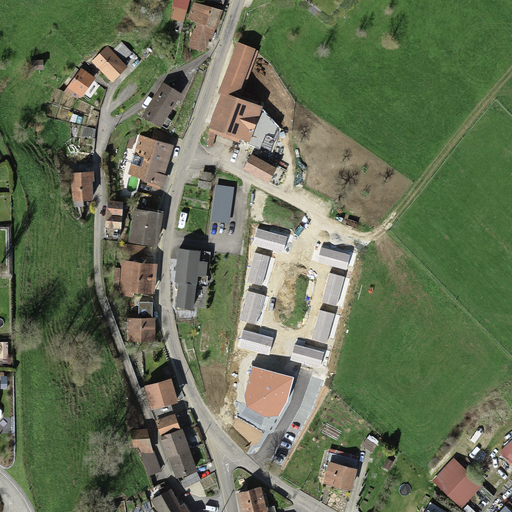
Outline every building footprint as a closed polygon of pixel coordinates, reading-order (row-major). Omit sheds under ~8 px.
[(175,0),(172,9),(183,13),(187,2),(180,0),(175,0)] [(203,54),(217,15),(193,6),(186,24),(196,27),(188,48),(203,54)] [(105,49),(91,64),(110,82),(124,67),(105,49)] [(43,61),(31,61),(31,69),(43,69),(43,61)] [(80,72),(64,94),(76,102),(92,80),(80,72)] [(220,97),(231,101),(235,89),(224,85),(220,97)] [(179,98),(162,87),(142,118),(159,130),(179,98)] [(220,97),(208,130),(216,132),(246,143),(258,110),(231,101),(220,97)] [(210,148),(216,132),(208,130),(203,145),(210,148)] [(171,149),(141,140),(130,176),(159,185),(171,149)] [(277,175),(249,160),(243,171),(271,186),(277,175)] [(199,181),(198,186),(210,188),(211,182),(209,182),(210,173),(202,172),(201,181),(199,181)] [(72,176),(72,201),(90,201),(90,176),(72,176)] [(234,187),(215,184),(210,221),(229,223),(234,187)] [(107,205),(104,240),(119,241),(123,207),(107,205)] [(134,214),(128,246),(142,248),(154,250),(159,219),(134,214)] [(287,237),(257,228),(252,245),(282,253),(287,237)] [(140,260),(142,248),(128,246),(123,245),(121,257),(140,260)] [(350,254),(321,247),(317,263),(346,270),(350,254)] [(270,257),(254,252),(245,281),(261,286),(270,257)] [(178,286),(193,287),(196,255),(179,253),(175,253),(172,285),(178,286)] [(155,267),(121,264),(119,295),(152,297),(155,267)] [(344,277),(329,273),(321,302),(336,306),(344,277)] [(193,287),(178,286),(176,311),(191,312),(193,287)] [(264,295),(248,291),(240,320),(256,324),(264,295)] [(136,321),(127,321),(126,343),(151,343),(152,304),(137,304),(136,321)] [(334,314),(319,310),(311,339),(327,343),(334,314)] [(273,338),(243,330),(238,346),(269,355),(273,338)] [(323,352),(295,344),(291,360),(319,367),(323,352)] [(293,377),(252,366),(244,394),(247,407),(264,417),(279,416),(287,402),(293,377)] [(151,409),(175,402),(168,381),(145,388),(151,409)] [(172,414),(154,420),(159,437),(177,432),(172,414)] [(146,431),(131,431),(145,475),(159,470),(146,431)] [(179,434),(160,441),(176,481),(195,473),(179,434)] [(454,457),(432,480),(461,508),(483,485),(454,457)] [(354,474),(328,466),(322,485),(348,493),(354,474)] [(263,511),(259,491),(236,496),(239,511),(263,511)] [(182,511),(180,508),(177,510),(168,494),(153,502),(158,511),(182,511)]
